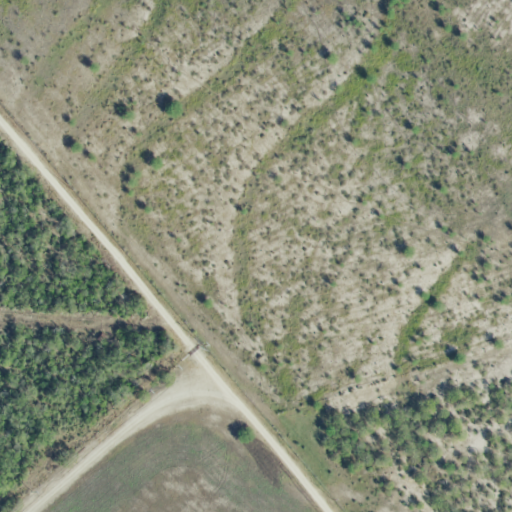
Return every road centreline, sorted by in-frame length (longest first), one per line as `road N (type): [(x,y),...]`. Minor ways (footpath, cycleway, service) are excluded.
road 1 (track): [(0,121),(329,511)]
road 2 (track): [(31,511),(161,399),(201,386),(226,389)]
